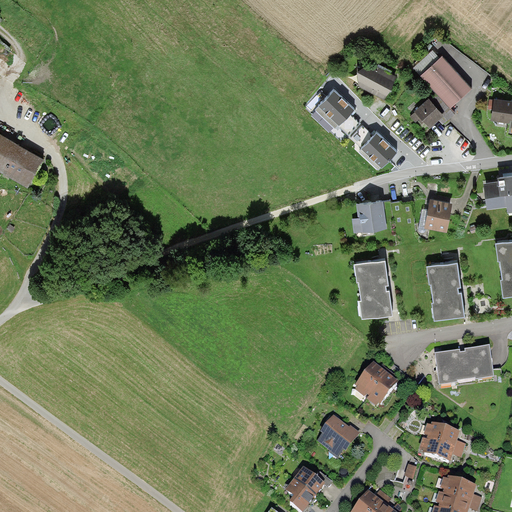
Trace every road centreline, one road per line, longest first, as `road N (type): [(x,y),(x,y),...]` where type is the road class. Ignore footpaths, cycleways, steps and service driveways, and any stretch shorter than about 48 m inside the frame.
road 1 (residential): [(0,319),(27,300),(282,209),(390,177),(511,160)]
road 2 (residential): [(0,376),(177,511)]
road 3 (residential): [(511,321),(414,342),(397,353)]
